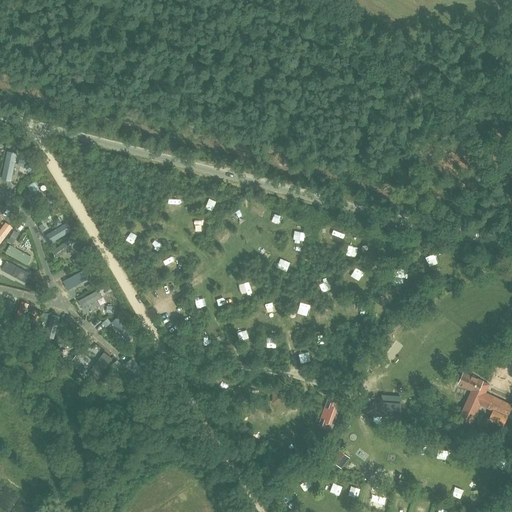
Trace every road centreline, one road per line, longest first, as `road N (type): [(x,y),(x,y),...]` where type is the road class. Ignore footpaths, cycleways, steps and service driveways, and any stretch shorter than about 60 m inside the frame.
road 1 (unclassified): [(511,249),(0,115)]
road 2 (track): [(41,126),(56,181),(262,511)]
road 3 (track): [(154,338),(359,385),(367,396)]
